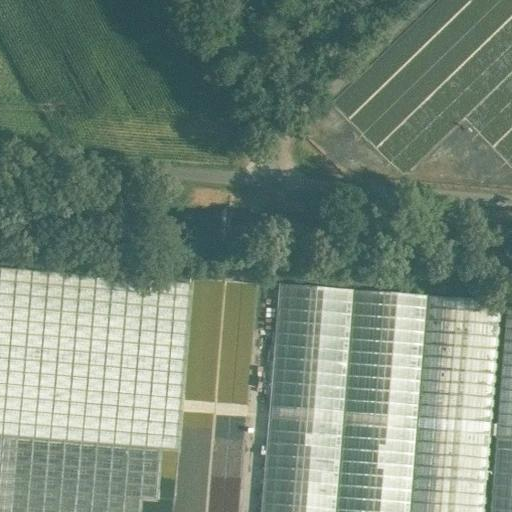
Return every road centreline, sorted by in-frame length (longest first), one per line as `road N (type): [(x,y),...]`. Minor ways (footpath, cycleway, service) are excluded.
road 1 (unclassified): [(511,202),(0,157)]
road 2 (track): [(271,180),(300,123),(424,0)]
